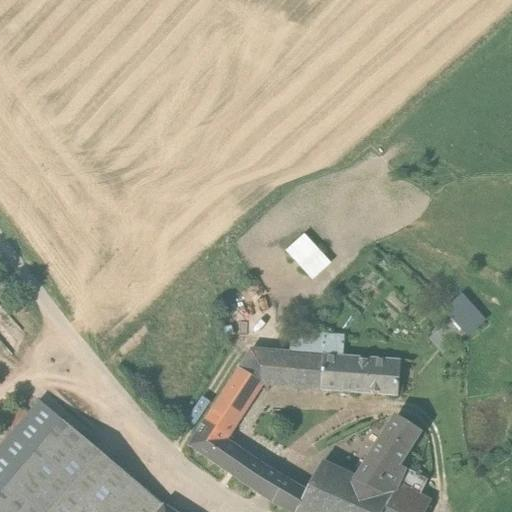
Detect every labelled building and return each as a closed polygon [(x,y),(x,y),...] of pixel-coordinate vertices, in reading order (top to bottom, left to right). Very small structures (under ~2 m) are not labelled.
[(313,278),(330,293),(344,277),(327,262),(313,278)] [(459,321),(479,351),(498,338),(478,308),(459,321)] [(443,353),(455,369),(479,351),(467,335),(443,353)] [(355,357),(307,353),(305,375),(334,377),(353,378),(355,357)] [(263,372),(252,388),(272,404),(331,408),(334,377),(305,375),(263,372)] [(408,414),(410,382),(353,378),(334,377),(331,408),(408,414)] [(204,464),(267,506),(278,488),(236,461),(272,404),(252,388),(204,464)] [(161,511),(54,420),(0,483),(0,511),(161,511)] [(430,450),(407,436),(367,497),(397,511),(402,511),(414,488),(408,485),(430,450)] [(278,488),(267,506),(275,511),(427,511),(434,499),(414,488),(402,511),(397,511),(367,497),(333,482),(318,511),(278,488)]
